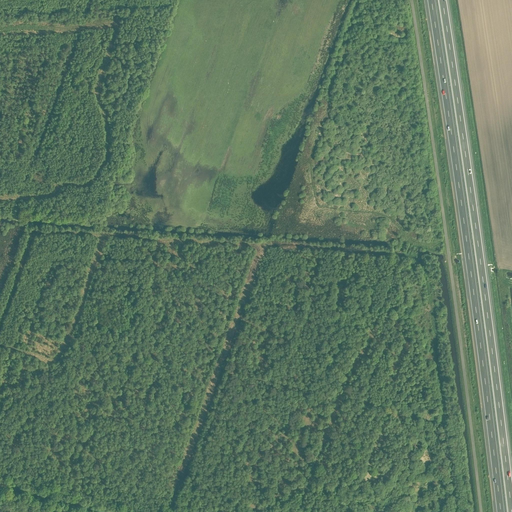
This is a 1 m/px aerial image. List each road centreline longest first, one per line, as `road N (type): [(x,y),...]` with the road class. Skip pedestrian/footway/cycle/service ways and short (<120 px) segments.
road 1 (motorway): [(430,0),(500,511)]
road 2 (motorway): [(511,511),(442,0)]
road 3 (track): [(413,0),(481,511)]
